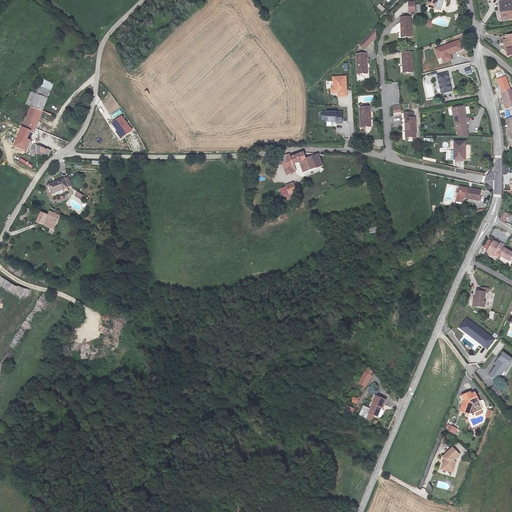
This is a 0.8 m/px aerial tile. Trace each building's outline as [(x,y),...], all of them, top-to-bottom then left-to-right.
[(429,0),(428,7),(442,11),(445,1),(441,0),(429,0)] [(380,4),(376,7),(382,12),(385,9),(380,4)] [(508,32),(505,13),(493,15),(495,34),(508,32)] [(413,19),(402,19),(403,38),(413,38),(413,19)] [(378,39),(378,29),(361,46),(367,51),(378,39)] [(446,49),(444,50),(445,53),(447,52),(448,55),(455,53),(456,55),(461,54),(460,51),(463,50),(462,45),(456,47),(454,42),(445,46),(446,49)] [(414,75),(414,55),(403,55),(403,76),(414,75)] [(369,78),(367,57),(357,58),(359,79),(369,78)] [(331,94),(337,94),(337,97),(347,97),(346,76),(330,76),(331,94)] [(450,77),(440,79),(443,99),(453,97),(450,77)] [(26,114),(37,119),(41,110),(46,98),(49,90),(37,85),(34,93),(30,91),(25,103),(29,105),(26,114)] [(502,85),(494,89),(496,94),(504,90),(502,85)] [(511,111),(511,104),(509,96),(498,100),(501,109),(503,109),(505,114),(511,111)] [(342,123),(343,111),(321,111),(321,121),(327,121),(326,127),(334,127),(334,123),(342,123)] [(375,132),(373,112),(362,112),(363,133),(375,132)] [(468,134),(464,112),(453,114),(457,136),(468,134)] [(26,114),(23,121),(34,126),(37,119),(26,114)] [(110,127),(115,134),(118,132),(122,139),(132,134),(123,119),(110,127)] [(34,126),(23,121),(14,145),(23,150),(22,151),(33,155),(34,152),(46,157),(49,149),(37,145),(35,149),(26,145),(34,127),(34,126)] [(416,141),(416,121),(406,121),(406,141),(416,141)] [(118,142),(122,139),(118,132),(115,134),(114,134),(118,142)] [(375,145),(375,152),(386,154),(388,151),(387,144),(375,145)] [(466,158),(466,148),(456,147),(454,166),(464,167),(465,158),(466,158)] [(283,161),(281,166),(286,180),(294,177),(293,171),(300,169),(304,179),(309,177),(310,179),(317,176),(312,162),(306,164),(304,158),(290,162),(289,159),(283,161)] [(312,162),(317,176),(323,174),(318,160),(312,162)] [(68,182),(49,190),(52,199),(51,200),(52,203),(69,196),(68,193),(71,191),(68,182)] [(293,189),(286,192),(288,199),(300,196),(298,192),(294,193),(293,189)] [(481,202),(482,192),(472,190),(472,192),(462,190),(462,194),(460,194),(459,198),(481,202)] [(81,199),(84,195),(77,191),(74,195),(81,199)] [(283,201),(288,199),(286,192),(280,194),(283,201)] [(500,220),(506,222),(509,214),(503,212),(500,220)] [(47,220),(59,225),(60,221),(49,216),(47,220)] [(33,231),(37,224),(26,219),(22,225),(33,231)] [(47,220),(42,230),(54,236),(59,225),(47,220)] [(500,255),(503,249),(505,247),(500,244),(499,245),(492,242),(487,252),(493,256),(495,252),(500,255)] [(511,254),(503,249),(500,255),(499,256),(509,262),(511,257),(511,254)] [(487,295),(487,289),(480,288),(479,294),(475,293),(474,303),(472,303),(471,307),(484,309),(485,304),(482,304),(484,294),(487,295)] [(466,318),(458,328),(488,350),(496,340),(466,318)] [(511,371),(511,366),(503,361),(498,367),(501,369),(489,384),(495,388),(507,373),(509,375),(511,371)] [(365,371),(357,384),(365,388),(373,376),(365,371)] [(466,392),(460,395),(462,400),(458,411),(467,414),(470,405),(469,403),(476,399),(472,392),(468,394),(466,392)] [(386,403),(377,398),(369,415),(378,419),(381,410),(383,411),(386,403)] [(451,425),(448,431),(455,435),(458,429),(451,425)] [(457,455),(449,449),(441,459),(442,460),(440,471),(452,473),(454,463),(453,462),(457,455)]
